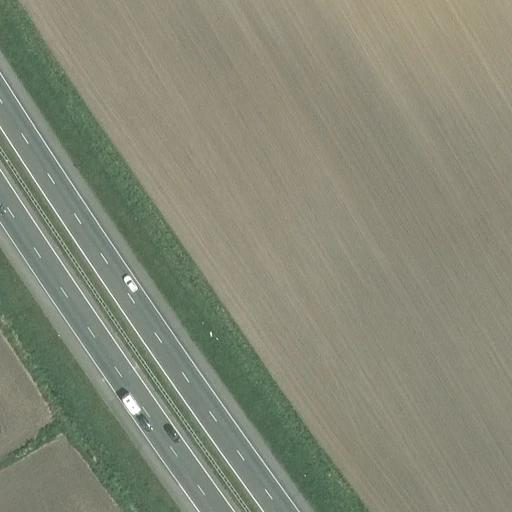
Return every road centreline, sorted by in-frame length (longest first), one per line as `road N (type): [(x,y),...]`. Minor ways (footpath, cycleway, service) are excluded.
road 1 (motorway): [(281,511),(0,95)]
road 2 (motorway): [(0,191),(217,511)]
